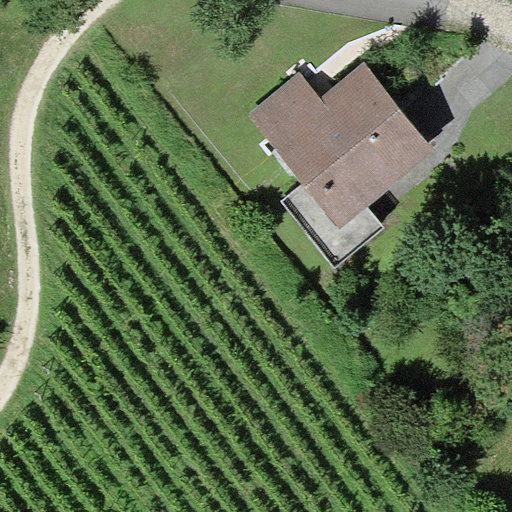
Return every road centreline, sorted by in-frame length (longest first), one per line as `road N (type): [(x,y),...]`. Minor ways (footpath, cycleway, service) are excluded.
road 1 (track): [(0,392),(19,360),(27,304),(16,192),(17,127),(29,75),(95,0)]
road 2 (residential): [(511,47),(399,0)]
